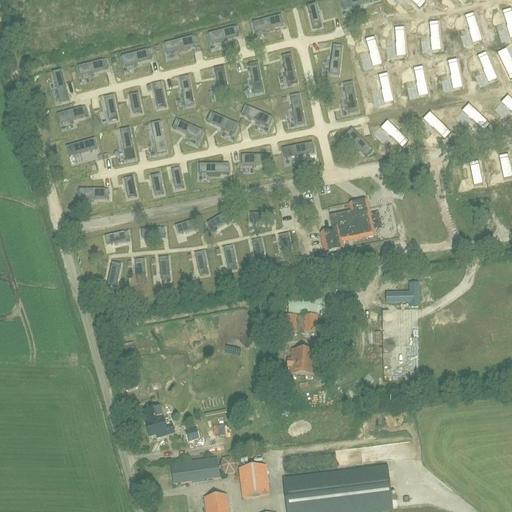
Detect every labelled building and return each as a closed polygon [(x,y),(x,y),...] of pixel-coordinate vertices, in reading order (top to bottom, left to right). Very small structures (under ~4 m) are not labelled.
[(343,11),(372,3),(371,0),(345,0),(341,1),(343,11)] [(408,0),(418,9),(425,2),(423,0),(408,0)] [(317,9),(308,12),(313,30),(322,28),(317,9)] [(511,13),(511,10),(502,13),(511,40),(511,39),(511,13)] [(473,15),(465,18),(473,45),(482,42),(473,15)] [(281,17),(252,24),(255,34),(284,26),(281,17)] [(438,23),(429,24),(432,53),(441,51),(438,23)] [(237,28),(209,35),(212,45),(224,42),(224,41),(239,37),(237,28)] [(404,29),(394,30),(397,58),(406,57),(404,29)] [(193,38),(164,46),(166,55),(196,47),(193,38)] [(374,38),(365,41),(373,68),(382,66),(374,38)] [(339,75),(342,47),(333,46),(331,62),(329,74),(339,75)] [(150,51),(122,58),(125,67),(137,64),(152,60),(150,51)] [(511,64),(506,52),(497,56),(510,81),(511,80),(511,64)] [(486,54),(477,58),(488,84),(497,80),(486,54)] [(291,55),(281,57),(285,73),(285,74),(288,86),(297,84),(291,55)] [(106,61),(79,68),(81,77),(93,74),(108,70),(106,61)] [(456,61),(447,63),(453,91),(462,89),(456,61)] [(258,64),(249,66),(252,82),(251,82),(254,94),(264,92),(258,64)] [(223,68),(214,70),(217,86),(219,98),(229,97),(223,68)] [(422,68),(413,70),(419,98),(428,96),(422,68)] [(61,71),(52,74),(60,103),(69,100),(61,71)] [(387,75),(378,77),(385,105),(394,103),(387,75)] [(189,78),(179,79),(182,95),(184,107),(194,105),(189,78)] [(348,114),(358,112),(352,83),(343,85),(346,103),(348,114)] [(161,84),(152,86),(156,105),(165,103),(161,84)] [(142,114),(138,95),(129,97),(132,112),(141,110),(142,114)] [(299,95),(290,97),(293,113),(292,113),(295,126),(305,124),(299,95)] [(113,97),(104,99),(108,118),(117,116),(113,97)] [(511,101),(508,98),(502,104),(511,114),(511,101)] [(469,106),(463,113),(483,133),(490,126),(469,106)] [(245,107),(241,116),(256,122),(256,123),(267,128),(271,119),(245,107)] [(85,108),(58,116),(61,125),(73,122),(73,121),(88,117),(85,108)] [(210,114),(207,123),(222,129),(221,130),(233,135),(237,126),(210,114)] [(430,114),(424,121),(444,141),(451,134),(430,114)] [(176,121),(172,129),(187,135),(186,136),(198,141),(202,132),(176,121)] [(160,123),(151,125),(157,155),(166,153),(160,123)] [(388,123),(381,130),(402,150),(409,143),(388,123)] [(129,130),(120,132),(126,161),(135,159),(129,130)] [(355,146),(366,158),(372,151),(353,131),(346,138),(355,147),(355,146)] [(95,140),(66,148),(68,158),(97,150),(95,140)] [(312,144),(283,150),(285,159),(314,154),(312,144)] [(508,156),(499,157),(502,176),(511,174),(508,156)] [(243,157),(243,167),(256,167),(256,166),(271,166),(271,157),(243,157)] [(478,163),(469,164),(473,183),(482,181),(478,163)] [(199,165),(199,175),(229,175),(229,165),(199,165)] [(174,186),(183,185),(183,189),(184,189),(180,170),(171,172),(174,186)] [(154,193),(162,191),(163,195),(164,195),(160,176),(151,178),(154,193)] [(136,198),(137,198),(133,179),(124,181),(127,195),(136,194),(136,198)] [(80,191),(80,201),(93,201),(93,200),(109,200),(109,191),(80,191)] [(329,230),(320,232),(324,254),(345,250),(344,243),(356,241),(375,237),(367,193),(348,197),(349,204),(325,209),(329,230)] [(216,230),(232,220),(227,212),(211,222),(216,230)] [(254,215),(254,225),(274,224),(274,215),(254,215)] [(179,226),(182,235),(200,229),(198,220),(179,226)] [(165,239),(165,229),(145,231),(146,240),(165,239)] [(109,237),(111,246),(130,242),(128,233),(109,237)] [(283,256),(292,254),(288,235),(279,237),(283,256)] [(252,242),(256,261),(265,259),(261,240),(252,242)] [(232,247),(223,249),(227,268),(236,266),(232,247)] [(195,255),(199,273),(208,272),(204,253),(195,255)] [(161,279),(170,278),(168,259),(159,259),(161,279)] [(137,281),(146,280),(144,261),(135,262),(137,281)] [(112,264),(108,283),(117,284),(121,265),(112,264)] [(398,306),(397,280),(389,281),(390,306),(398,306)] [(318,333),(318,316),(283,317),(283,334),(318,333)] [(290,374),(312,375),(313,351),(291,350),(291,361),(287,361),(287,367),(291,367),(290,374)] [(146,425),(150,438),(155,436),(156,439),(175,434),(173,426),(165,428),(159,408),(144,412),(147,425),(146,425)] [(252,411),(232,413),(234,424),(253,422),(252,411)] [(217,426),(219,437),(226,436),(224,425),(217,426)] [(197,430),(186,433),(188,443),(200,440),(197,430)] [(222,475),(237,474),(236,458),(221,459),(222,475)] [(221,481),(218,461),(172,467),(174,488),(221,481)] [(243,499),(271,496),(267,465),(239,469),(243,499)] [(378,511),(392,510),(387,468),(283,481),(283,483),(284,483),(287,511),(378,511)] [(228,511),(226,495),(205,498),(206,511),(228,511)]
